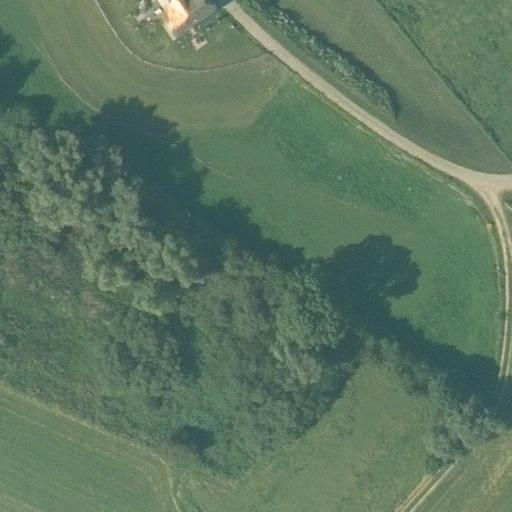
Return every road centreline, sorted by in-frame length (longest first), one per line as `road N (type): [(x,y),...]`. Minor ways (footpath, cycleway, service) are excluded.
road 1 (track): [(407,511),(480,428),(501,385),(506,255),(487,185)]
road 2 (unclassified): [(511,179),(460,180),(374,127),(233,0)]
